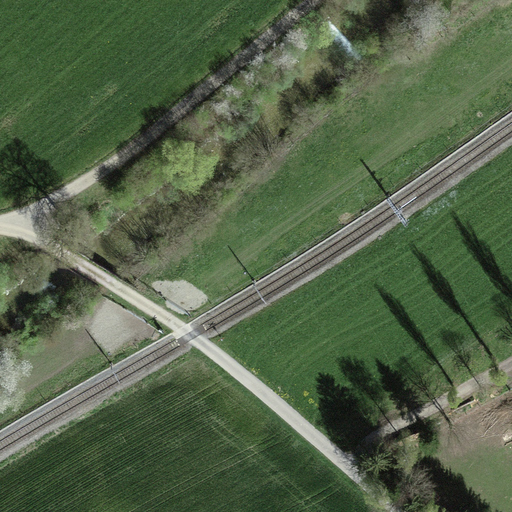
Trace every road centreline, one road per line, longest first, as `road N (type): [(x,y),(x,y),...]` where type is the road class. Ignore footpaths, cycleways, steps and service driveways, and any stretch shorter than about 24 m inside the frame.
road 1 (track): [(319,0),(143,142),(8,224)]
road 2 (unclassified): [(161,316),(399,511)]
road 3 (track): [(8,224),(161,316)]
